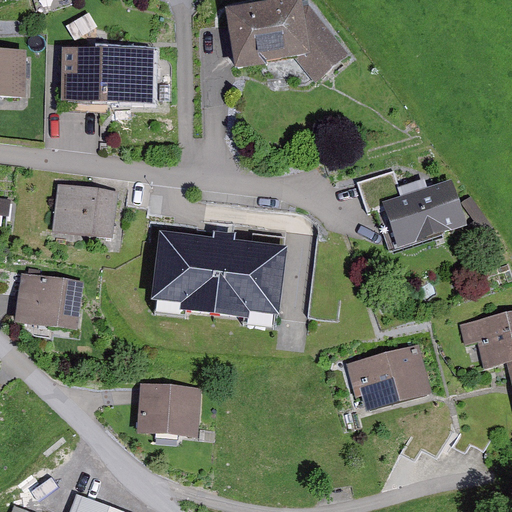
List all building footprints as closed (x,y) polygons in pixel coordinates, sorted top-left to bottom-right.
[(300,0),(297,0),(227,11),(238,71),(293,63),(314,86),(346,59),(300,0)] [(36,53),(0,53),(0,100),(36,100),(36,53)] [(158,54),(72,53),(71,106),(158,107),(158,54)] [(466,183),(399,207),(415,253),(483,228),(466,183)] [(126,194),(65,186),(59,233),(120,241),(126,194)] [(0,216),(15,218),(16,201),(0,199),(0,216)] [(224,241),(174,236),(167,316),(199,318),(200,311),(264,317),(263,329),(293,331),(300,251),(248,246),(249,238),(225,235),(224,241)] [(89,283),(26,278),(23,325),(86,330),(89,283)] [(511,318),(470,330),(477,355),(498,349),(505,373),(511,370),(511,318)] [(427,344),(356,367),(368,404),(378,401),(382,415),(444,395),(427,344)] [(209,389),(147,389),(147,438),(208,438),(209,389)] [(109,511),(78,500),(73,511),(109,511)]
